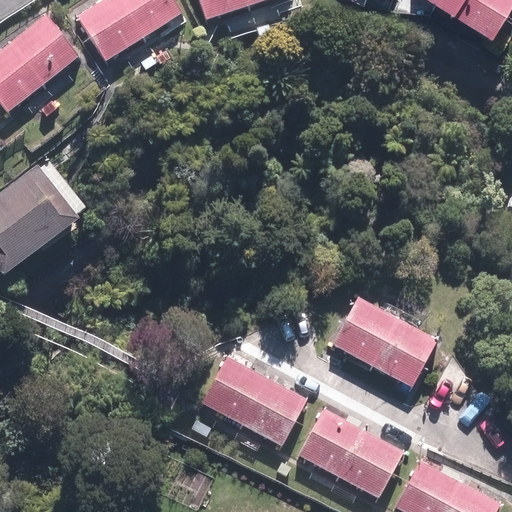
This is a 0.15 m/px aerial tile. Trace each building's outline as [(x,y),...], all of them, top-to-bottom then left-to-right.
[(103,0),(78,16),(106,61),(183,13),(174,0),(103,0)] [(199,0),(206,20),(265,0),(199,0)] [(389,0),(388,5),(401,9),(404,0),(389,0)] [(436,0),(493,32),(508,5),(511,0),(436,0)] [(0,52),(0,101),(9,112),(79,57),(47,16),(0,52)] [(256,28),(258,36),(270,33),(268,25),(256,28)] [(157,56),(161,63),(172,56),(168,49),(157,56)] [(141,61),(146,69),(157,62),(152,54),(141,61)] [(42,108),(47,115),(59,107),(54,99),(42,108)] [(38,166),(0,194),(0,268),(7,277),(82,221),(41,169),(38,166)] [(332,345),(412,387),(437,340),(358,298),(332,345)] [(202,404),(282,446),(308,398),(228,356),(202,404)] [(152,406),(168,416),(182,391),(166,383),(152,406)] [(299,456),(379,498),(405,452),(325,409),(299,456)] [(395,507),(404,511),(496,511),(501,504),(421,460),(395,507)]
